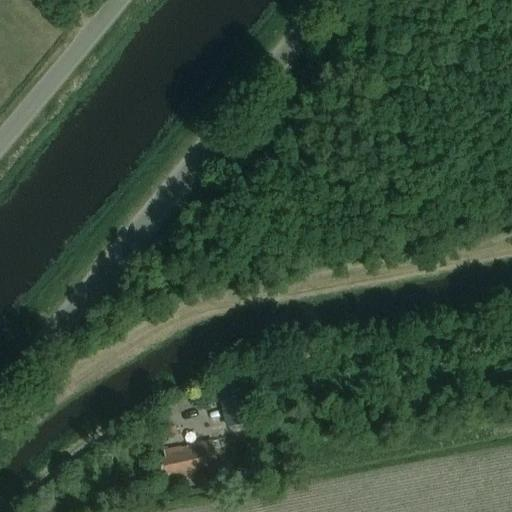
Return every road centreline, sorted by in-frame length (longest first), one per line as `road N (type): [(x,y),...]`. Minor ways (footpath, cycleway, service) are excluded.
road 1 (tertiary): [(0,397),(329,0)]
road 2 (unclassified): [(18,511),(58,472),(177,394),(253,359)]
road 3 (unclassified): [(0,145),(122,0)]
